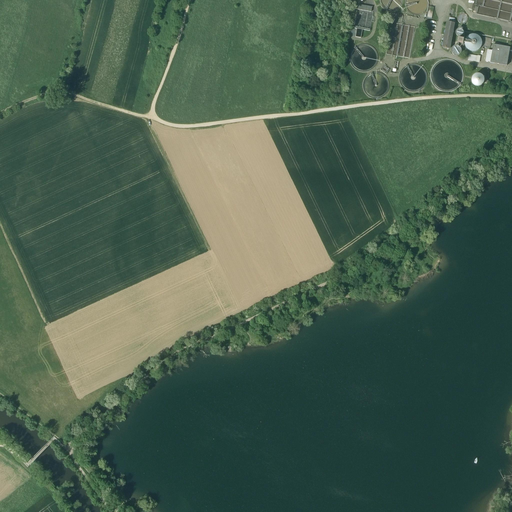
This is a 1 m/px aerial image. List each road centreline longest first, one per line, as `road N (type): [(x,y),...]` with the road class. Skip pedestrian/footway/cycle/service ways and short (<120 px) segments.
road 1 (track): [(68,451),(191,349),(371,262),(511,140)]
road 2 (track): [(233,294),(157,120)]
road 3 (track): [(157,120),(198,129),(334,108)]
road 4 (track): [(511,97),(334,108)]
road 5 (track): [(0,118),(67,93),(157,120)]
road 6 (track): [(68,367),(0,221)]
road 7 (track): [(193,0),(157,120)]
